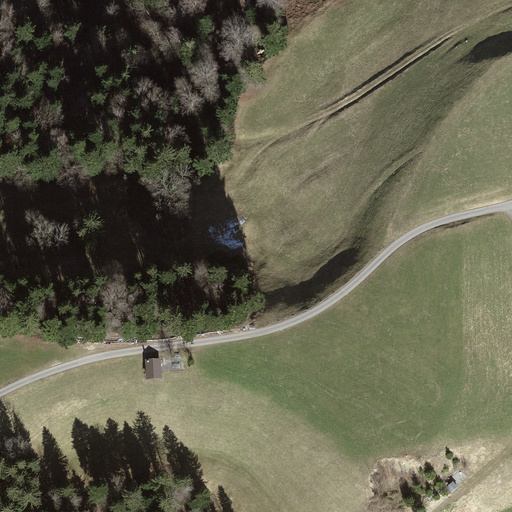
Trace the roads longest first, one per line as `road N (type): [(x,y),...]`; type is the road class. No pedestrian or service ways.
road 1 (track): [(246,137),(325,113),(434,40),(511,5)]
road 2 (track): [(145,448),(233,466),(284,511)]
